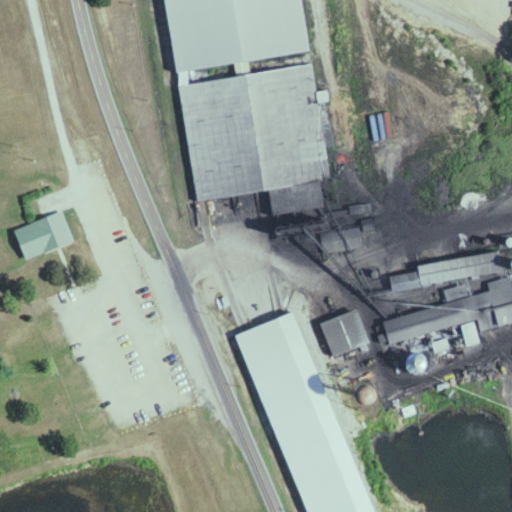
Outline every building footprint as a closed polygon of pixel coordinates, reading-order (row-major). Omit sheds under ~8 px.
[(314,51),(307,0),(172,0),(182,68),(187,68),(314,51)] [(201,199),(279,189),(280,197),(295,195),(299,194),(300,200),(293,201),(295,214),(301,213),(302,223),(333,219),(328,180),(337,178),(332,146),(338,145),(332,99),(334,98),(333,88),(322,90),(318,64),(195,81),(193,70),(183,71),(201,199)] [(20,228),(32,258),(80,239),(68,209),(20,228)] [(450,282),(459,324),(467,323),(471,344),(486,341),(484,329),(511,323),(511,275),(494,279),(496,289),(477,293),(474,276),(508,269),(504,248),(424,265),(425,269),(395,275),(399,292),(450,282)] [(338,355),(368,344),(367,339),(374,336),(364,308),(326,321),(338,355)] [(379,511),(303,310),(244,332),(312,511),(379,511)]
